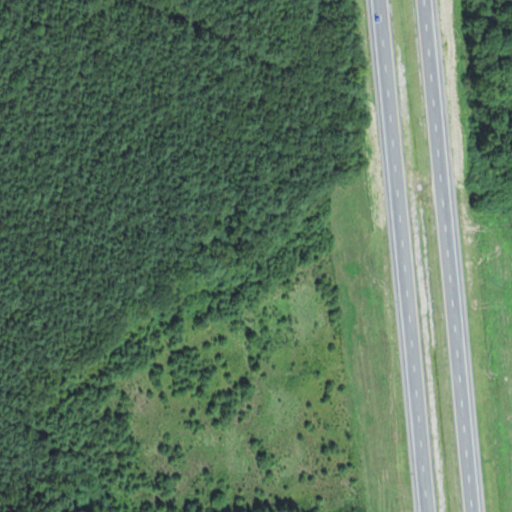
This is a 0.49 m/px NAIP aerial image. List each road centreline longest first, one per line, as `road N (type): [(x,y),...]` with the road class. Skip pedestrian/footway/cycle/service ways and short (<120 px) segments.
road 1 (motorway): [(388,0),(438,511)]
road 2 (motorway): [(483,511),(436,0)]
